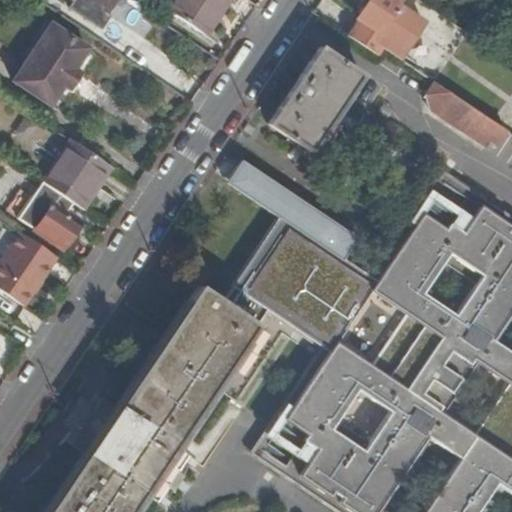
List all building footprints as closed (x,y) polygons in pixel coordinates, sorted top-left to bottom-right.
[(71,0),(68,6),(97,26),(114,0),(71,0)] [(227,0),(177,0),(168,13),(204,36),(227,0)] [(368,0),(345,34),(375,54),(381,47),(392,54),(417,19),(395,3),(397,0),(368,0)] [(84,50),(48,26),(10,82),(46,107),(60,86),(67,91),(78,74),(72,69),(84,50)] [(359,73),(318,45),(266,123),(306,152),(359,73)] [(435,82),(426,95),(431,108),(486,147),(501,127),(435,82)] [(106,167),(70,143),(43,184),(72,204),(83,211),(97,190),(93,187),(106,167)] [(110,170),(106,167),(93,187),(97,190),(110,170)] [(42,183),(33,196),(17,220),(63,250),(80,223),(66,213),(72,204),(43,184),(42,183)] [(33,196),(26,192),(11,215),(17,220),(33,196)] [(317,349),(262,431),(300,456),(288,474),(346,511),(364,511),(416,434),(449,455),(411,511),(511,511),(511,349),(486,332),(511,293),(511,224),(473,199),(461,217),(424,192),(370,274),(338,253),(350,235),(285,193),(225,283),(226,284),(216,299),(250,323),(258,311),(317,349)] [(55,258),(20,234),(0,264),(0,293),(23,308),(55,258)] [(112,399),(99,391),(82,415),(167,470),(181,450),(168,441),(250,323),(192,282),(112,399)] [(129,511),(143,492),(149,496),(167,470),(82,415),(66,437),(80,447),(35,511),(129,511)]
